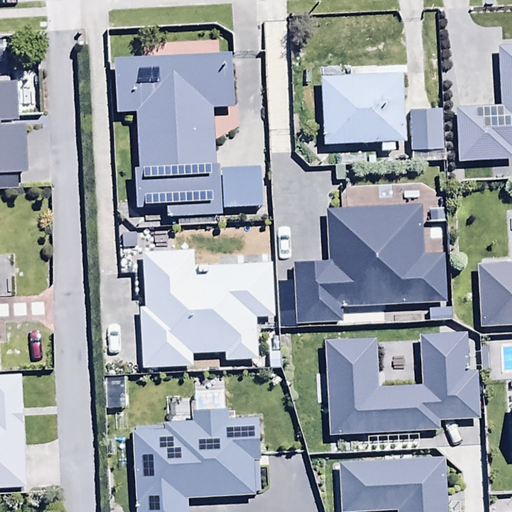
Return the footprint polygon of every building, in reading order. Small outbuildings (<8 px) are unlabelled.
[(454,111),(455,163),(511,162),(510,150),(511,150),(511,46),(496,47),(498,110),(454,111)] [(230,52),(111,60),(115,116),(133,114),(137,171),(130,171),(133,211),(164,209),(165,218),(217,215),(210,111),(233,109),(230,52)] [(347,76),(318,77),(320,147),(402,145),(400,68),(347,70),(347,76)] [(0,176),(14,176),(14,172),(24,172),(22,123),(12,123),(11,85),(0,85),(0,176)] [(380,255),(408,253),(409,264),(431,263),(430,252),(433,252),(429,196),(377,199),(380,255)] [(141,310),(136,311),(138,371),(189,369),(188,356),(222,354),(222,363),(258,362),(256,322),(270,322),(268,265),(196,267),(195,252),(139,254),(141,310)] [(511,266),(473,269),(477,329),(511,327),(511,266)] [(0,491),(23,491),(17,377),(0,377),(0,491)]
